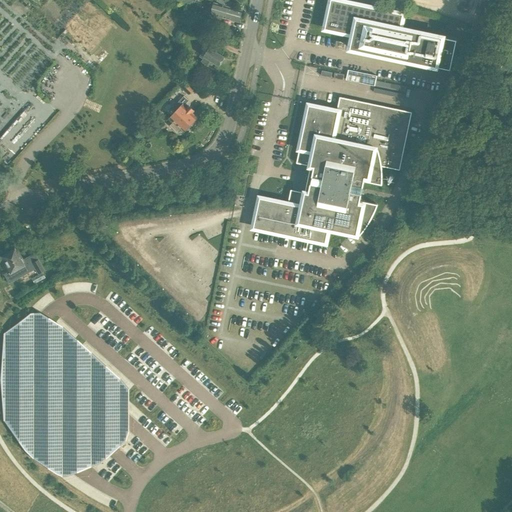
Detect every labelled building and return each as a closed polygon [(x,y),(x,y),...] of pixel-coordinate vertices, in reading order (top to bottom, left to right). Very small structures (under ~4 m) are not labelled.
[(214,2),(211,13),(215,14),(214,17),(222,20),(223,17),(225,17),(226,18),(225,20),(230,22),(231,19),(239,22),(243,11),(235,8),(237,3),(224,0),(217,0),(216,3),(214,2)] [(404,14),(360,5),(337,0),(331,0),(329,13),(327,12),(325,17),(328,18),(325,28),(354,34),(351,49),(451,70),(457,40),(401,28),(404,14)] [(207,39),(211,33),(195,23),(191,29),(207,39)] [(204,49),(199,56),(203,59),(202,62),(206,65),(208,66),(211,60),(220,65),(225,57),(214,50),(214,49),(215,48),(211,45),(206,42),(202,48),(204,49)] [(189,94),(194,89),(183,80),(179,84),(189,94)] [(187,108),(183,104),(188,99),(184,96),(173,107),(177,111),(171,118),(174,121),(171,125),(178,131),(181,128),(185,131),(197,117),(192,113),(194,111),(189,106),(187,108)] [(255,211),(254,216),(256,217),(255,223),(258,228),(322,241),(327,238),(329,228),(360,235),(364,230),(368,225),(371,220),(374,215),(376,210),(378,204),(361,200),(365,181),(382,184),(383,181),(383,178),(383,175),(383,172),(383,169),(382,166),(392,168),(394,160),(402,161),(409,126),(411,116),(408,111),(360,101),(352,99),(339,101),(337,111),(328,109),(329,107),(324,106),(323,108),(314,106),(308,109),(298,158),(301,164),(311,166),(305,192),(296,190),(290,194),(288,203),(265,198),(259,202),(257,211),(255,211)] [(15,249),(0,256),(0,257),(8,272),(4,274),(9,283),(35,269),(37,274),(43,271),(37,260),(24,267),(15,249)] [(36,317),(28,315),(23,318),(17,322),(12,329),(8,339),(3,353),(2,366),(2,387),(5,398),(12,419),(19,432),(33,451),(47,465),(60,469),(70,469),(79,466),(89,462),(101,454),(112,444),(122,430),(124,420),(123,411),(123,406),(122,403),(118,395),(112,385),(36,317)]
